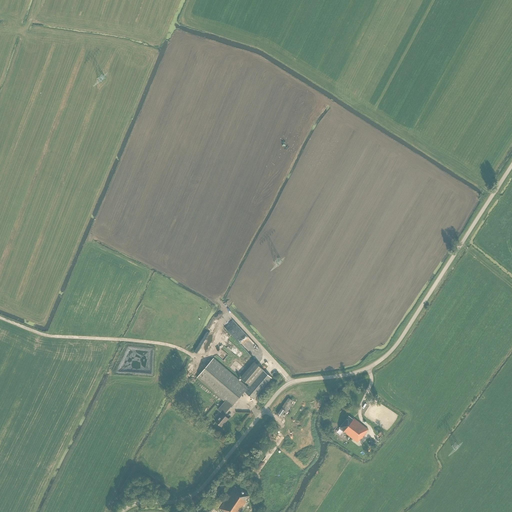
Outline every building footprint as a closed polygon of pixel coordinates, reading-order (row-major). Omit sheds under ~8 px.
[(213,358),(197,378),(225,402),(222,405),(217,410),(222,414),(215,422),(221,427),(228,419),(224,415),(231,407),(240,397),(245,391),(246,389),(248,388),(247,387),(213,358)] [(254,362),(241,377),(249,384),(247,387),(248,388),(250,385),(263,370),(254,362)] [(246,389),(245,391),(246,392),(245,393),(253,400),(271,378),(264,371),(247,390),(246,389)] [(284,416),(292,404),(291,403),(292,400),(288,398),(277,414),(281,417),(283,415),(284,416)] [(353,419),(348,416),(339,428),(357,442),(360,438),(361,439),(368,429),(353,418),(353,419)] [(238,511),(240,511),(246,501),(246,500),(249,496),(235,486),(219,509),(224,511),(238,511)] [(218,508),(223,501),(218,497),(213,504),(218,508)]
